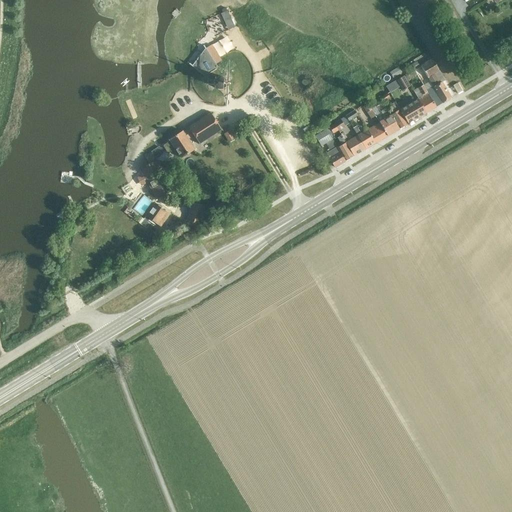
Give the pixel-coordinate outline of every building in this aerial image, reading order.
[(189,63),(188,64),(202,75),(209,74),(213,79),(213,80),(212,81),(212,83),(212,84),(212,85),(212,86),(213,87),(213,88),(214,89),(215,90),(216,91),(217,91),(218,92),(220,92),(221,92),(224,97),(228,95),(231,93),(227,88),(228,87),(228,85),(228,84),(228,83),(228,82),(228,81),(227,80),(227,79),(226,78),(225,77),(224,77),(223,76),(222,76),(221,75),(220,75),(216,69),(216,66),(203,45),(203,46),(205,49),(192,66),(189,63)] [(426,91),(435,107),(442,103),(450,98),(440,82),(444,80),(432,59),(420,66),(432,86),(426,91)] [(416,61),(411,64),(414,69),(419,66),(416,61)] [(398,67),(391,71),(394,77),(401,72),(398,67)] [(396,80),(402,91),(409,87),(403,76),(396,80)] [(418,100),(425,113),(435,107),(426,91),(423,85),(417,88),(423,97),(418,100)] [(382,103),(389,98),(386,93),(379,98),(382,103)] [(418,100),(399,110),(407,124),(425,113),(418,100)] [(386,109),(397,129),(407,124),(399,110),(395,102),(391,104),(394,108),(390,111),(388,108),(386,109)] [(371,110),(366,103),(362,106),(366,113),(371,110)] [(397,129),(386,109),(380,113),(377,107),(376,106),(371,109),(377,117),(376,118),(379,122),(378,123),(386,136),(397,129)] [(354,111),(345,116),(348,122),(357,116),(354,111)] [(193,135),(199,144),(221,130),(209,113),(187,127),(189,129),(182,133),(181,131),(168,140),(169,141),(168,142),(168,145),(170,148),(173,149),(175,149),(181,159),(194,150),(187,139),(193,135)] [(349,123),(348,122),(345,116),(333,124),(338,131),(344,127),(349,123)] [(378,123),(366,130),(369,135),(374,144),(386,136),(378,123)] [(338,131),(333,124),(328,127),(332,134),(338,131)] [(309,125),(302,130),(305,135),(312,130),(309,125)] [(229,130),(223,134),(228,142),(234,139),(239,136),(234,127),(229,130)] [(374,144),(369,135),(366,130),(359,134),(355,127),(353,129),(357,135),(365,149),(374,144)] [(345,161),(336,148),(325,129),(315,136),(321,145),(325,142),(330,151),(326,153),(326,154),(334,168),(345,161)] [(353,156),(345,142),(341,135),(336,138),(341,145),(336,148),(345,161),(353,156)] [(365,149),(357,135),(345,142),(353,156),(365,149)] [(148,164),(139,169),(142,175),(147,182),(155,199),(169,191),(173,189),(165,175),(168,174),(166,169),(178,160),(169,152),(167,151),(164,151),(162,153),(158,148),(153,155),(145,159),(148,164)] [(215,206),(219,214),(233,207),(228,199),(215,206)] [(191,203),(186,222),(199,226),(204,206),(191,203)] [(140,224),(139,225),(145,229),(151,221),(157,225),(165,212),(153,204),(145,216),(144,219),(140,224)]
